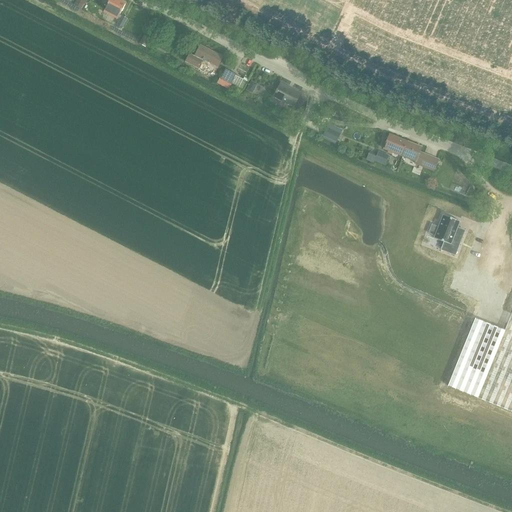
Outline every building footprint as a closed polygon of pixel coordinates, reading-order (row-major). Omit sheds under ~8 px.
[(85,0),(77,0),(74,5),(82,10),(87,1),(85,0)] [(118,0),(109,0),(104,12),(118,19),(126,4),(118,0)] [(122,16),(117,25),(123,28),(128,19),(122,16)] [(144,35),(140,44),(146,47),(150,38),(144,35)] [(195,55),(218,67),(223,57),(221,56),(221,55),(226,58),(229,53),(217,47),(214,51),(216,52),(215,53),(200,45),(195,55)] [(185,62),(199,69),(203,60),(189,54),(185,62)] [(226,69),(221,79),(231,84),(235,76),(236,74),(226,69)] [(235,76),(231,84),(232,84),(239,88),(243,80),(235,76)] [(293,106),(292,109),(298,112),(304,99),(298,96),(300,93),(281,84),(275,97),(293,106)] [(327,128),(323,136),(336,143),(343,130),(330,124),(328,128),(327,128)] [(392,155),(392,153),(409,160),(415,144),(390,134),(384,150),(388,151),(388,153),(392,155)] [(415,144),(409,160),(415,162),(414,164),(433,172),(438,160),(420,152),(422,147),(415,144)] [(377,155),(375,161),(385,166),(389,156),(379,151),(377,155)] [(432,225),(429,233),(435,235),(434,238),(444,242),(441,249),(455,255),(464,233),(456,229),(457,227),(460,221),(443,214),(438,227),(432,225)] [(475,318),(448,386),(511,412),(511,312),(505,330),(475,318)]
